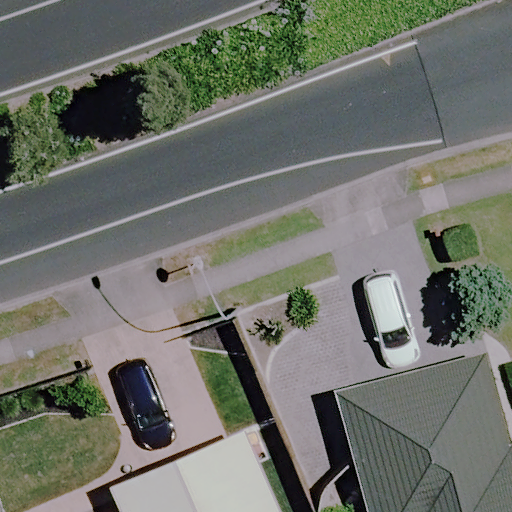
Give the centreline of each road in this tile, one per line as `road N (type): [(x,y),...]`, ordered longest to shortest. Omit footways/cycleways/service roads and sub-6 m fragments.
road 1 (secondary): [(511,70),(0,223)]
road 2 (secondary): [(0,52),(147,0)]
